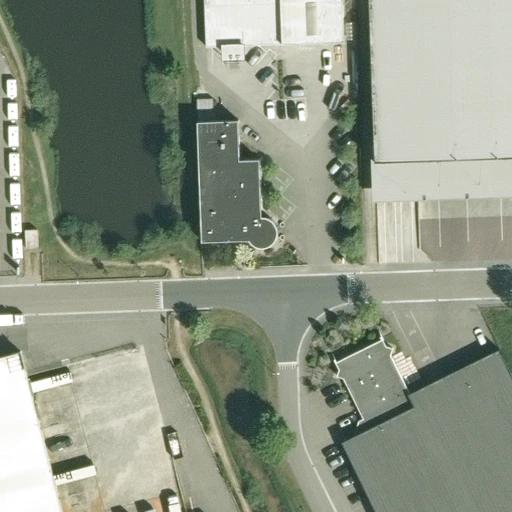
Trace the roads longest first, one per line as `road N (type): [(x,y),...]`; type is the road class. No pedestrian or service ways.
road 1 (unclassified): [(287,291),(0,301)]
road 2 (unclassified): [(324,511),(288,419),(287,291)]
road 3 (unclassified): [(511,285),(287,291)]
